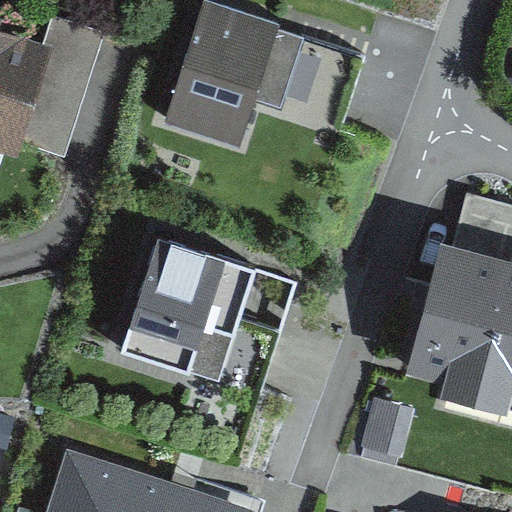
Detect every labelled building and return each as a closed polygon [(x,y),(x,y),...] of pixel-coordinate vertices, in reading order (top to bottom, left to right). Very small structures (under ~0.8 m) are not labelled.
[(274,24),(207,3),(172,112),(239,134),(274,24)] [(40,45),(0,32),(0,139),(9,142),(40,45)] [(290,284),(159,242),(127,341),(258,384),(290,284)] [(511,269),(445,251),(415,362),(511,387),(511,269)] [(239,511),(240,510),(73,456),(54,511),(239,511)]
